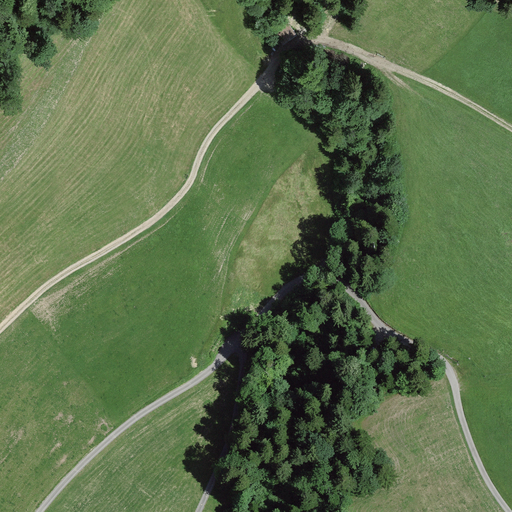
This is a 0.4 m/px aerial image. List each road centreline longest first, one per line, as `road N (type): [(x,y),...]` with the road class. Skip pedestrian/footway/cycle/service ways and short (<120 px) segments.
road 1 (residential): [(41,511),(92,450),(207,370),(283,291),(314,276),(354,297),(389,335),(451,368),(477,458),(511,511)]
road 2 (track): [(511,128),(343,44),(305,38),(285,50),(208,140),(187,186),(160,213),(40,290),(0,328)]
